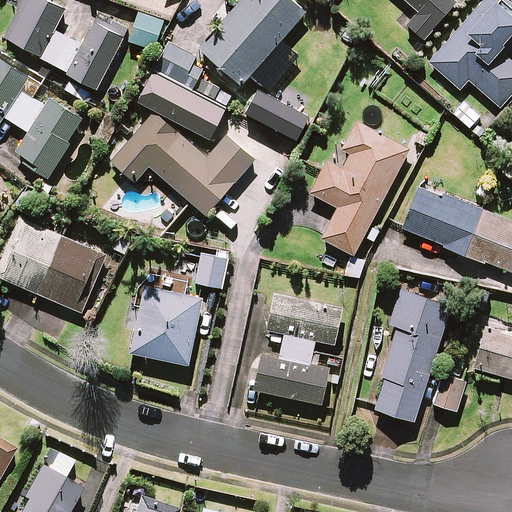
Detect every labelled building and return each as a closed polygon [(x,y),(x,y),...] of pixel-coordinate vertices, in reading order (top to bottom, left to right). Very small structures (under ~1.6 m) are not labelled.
[(98,87),(130,28),(97,10),(92,20),(54,0),(24,0),(4,38),(98,87)] [(305,12),(291,0),(241,0),(199,48),(213,60),(207,68),(235,93),(251,74),(266,88),(296,54),(281,40),(305,12)] [(404,0),(418,12),(407,24),(423,38),(455,2),(452,0),(404,0)] [(511,4),(507,0),(483,0),(429,62),(460,89),(468,80),(500,107),(511,93),(511,60),(504,54),(511,45),(511,4)] [(164,21),(139,12),(129,41),(154,49),(164,21)] [(183,128),(184,125),(210,137),(225,106),(184,87),(198,57),(164,40),(135,102),(154,110),(110,161),(134,182),(149,165),(206,215),(255,158),(226,134),(214,149),(210,152),(183,128)] [(29,78),(0,59),(0,122),(4,116),(28,131),(13,155),(47,176),(84,117),(48,95),(43,103),(21,89),(29,78)] [(486,123),(468,106),(458,116),(475,134),(486,123)] [(407,149),(356,122),(341,149),(334,145),(309,192),(337,207),(321,237),(352,254),(407,149)] [(511,220),(419,184),(402,228),(511,272),(511,220)] [(109,257),(20,218),(0,262),(0,276),(84,313),(109,257)] [(228,258),(201,253),(195,282),(222,287),(228,258)] [(365,261),(351,256),(344,273),(358,278),(365,261)] [(202,298),(143,286),(130,352),(189,364),(202,298)] [(453,303),(400,287),(389,323),(396,325),(381,375),(384,376),(374,408),(414,420),(431,366),(433,367),(453,303)] [(340,308),(274,294),(266,330),(284,334),(279,356),(261,352),(253,389),(322,403),(330,367),(310,362),(315,339),(333,343),(340,308)] [(511,334),(484,327),(473,367),(511,377),(511,334)] [(466,382),(443,374),(434,403),(456,410),(466,382)] [(0,467),(10,449),(0,443),(0,467)] [(68,511),(81,488),(41,467),(25,499),(28,500),(21,511),(68,511)] [(171,511),(136,500),(131,511),(171,511)]
